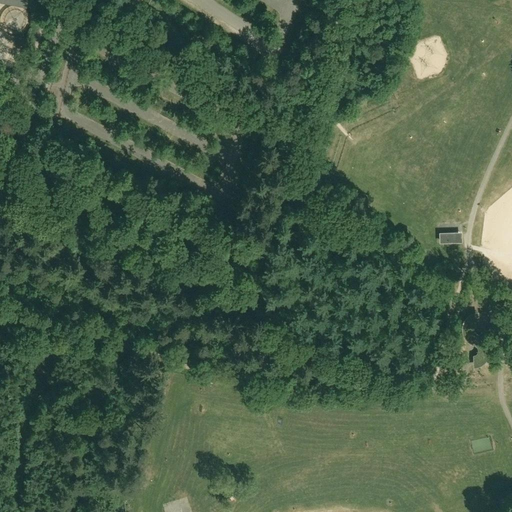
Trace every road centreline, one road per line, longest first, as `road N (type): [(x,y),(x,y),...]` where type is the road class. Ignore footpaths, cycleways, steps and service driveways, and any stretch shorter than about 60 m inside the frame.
road 1 (unclassified): [(0,181),(19,154),(69,0)]
road 2 (track): [(0,312),(174,366)]
road 3 (unknown): [(52,0),(0,161)]
